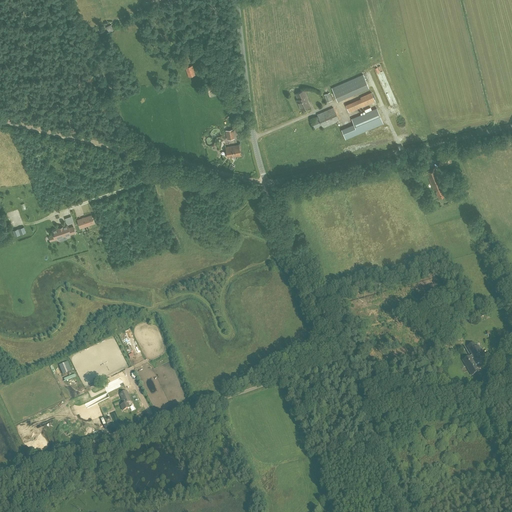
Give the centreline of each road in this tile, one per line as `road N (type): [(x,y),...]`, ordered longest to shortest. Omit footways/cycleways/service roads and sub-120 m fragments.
road 1 (track): [(0,118),(266,183)]
road 2 (unclassified): [(266,183),(511,128)]
road 3 (unclassified): [(157,423),(340,357)]
road 4 (tertiary): [(340,357),(266,183)]
road 5 (tertiary): [(266,183),(237,0)]
road 6 (tertiary): [(407,511),(340,357)]
road 7 (track): [(0,478),(157,423)]
